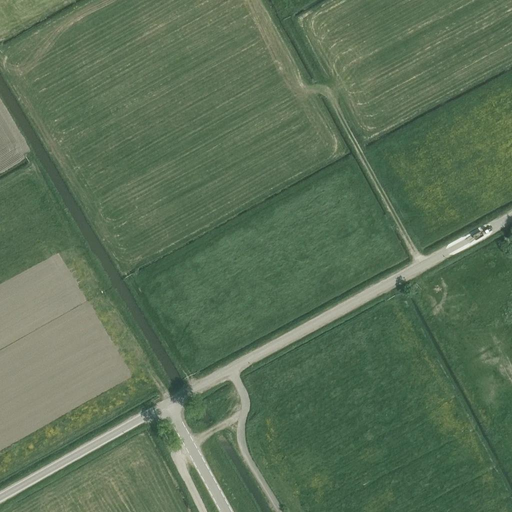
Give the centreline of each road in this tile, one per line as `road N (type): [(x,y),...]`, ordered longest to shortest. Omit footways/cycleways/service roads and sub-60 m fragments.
road 1 (unclassified): [(168,403),(511,218)]
road 2 (unclassified): [(0,498),(168,403)]
road 3 (track): [(231,370),(243,397),(242,445),(281,511)]
road 4 (track): [(243,416),(177,451),(203,511)]
road 5 (unclassified): [(227,511),(168,403)]
